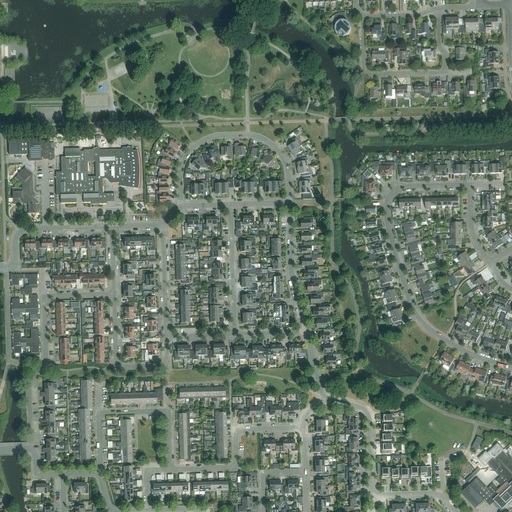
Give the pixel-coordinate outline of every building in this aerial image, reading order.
[(345,20),(345,13),(346,13),(344,13),(343,13),(342,13),(341,13),(339,13),(338,14),(337,14),(335,15),(334,16),(338,22),(337,22),(337,23),(336,23),(336,24),(336,25),(335,25),(335,26),(335,27),(335,28),(335,29),(335,30),(335,31),(336,31),(336,32),(337,33),(337,34),(338,34),(341,31),(342,31),(344,34),(343,36),(344,36),(345,36),(346,35),(347,35),(348,34),(349,34),(349,33),(350,32),(350,31),(351,30),(351,29),(351,28),(351,27),(351,26),(350,25),(350,24),(349,23),(348,22),(348,21),(347,21),(346,21),(345,20)] [(446,23),(443,23),(443,34),(447,34),(447,30),(453,30),(452,18),(446,18),(446,23)] [(463,33),(463,25),(459,25),(459,18),(452,18),(453,30),(459,29),(459,33),(463,33)] [(502,24),(501,24),(498,24),(498,18),(492,19),(492,30),(499,30),(499,32),(502,32),(502,24)] [(466,25),(463,25),(463,33),(466,33),(466,31),(472,31),(472,19),(466,19),(466,25)] [(479,19),(472,19),(472,31),(479,31),(479,33),(482,33),(482,25),(479,25),(479,19)] [(485,25),(482,25),(482,33),(486,33),(486,31),(492,30),(492,19),(485,19),(485,25)] [(396,24),(389,25),(390,39),(394,39),(400,39),(400,32),(397,32),(396,24)] [(406,27),(403,27),(403,33),(406,32),(406,34),(410,34),(411,37),(411,40),(416,40),(416,37),(416,31),(413,31),(413,24),(406,24),(406,27)] [(428,30),(428,24),(420,24),(420,30),(418,30),(418,34),(422,34),(422,33),(426,33),(426,36),(432,36),(431,30),(428,30)] [(384,33),(381,33),(381,25),(374,25),(374,29),(372,29),(373,35),(378,35),(378,37),(381,37),(381,41),(385,41),(384,33)] [(463,53),(465,53),(465,45),(458,45),(458,48),(456,48),(457,60),(460,60),(460,59),(463,59),(463,53)] [(431,51),(431,48),(422,48),(422,56),(423,56),(423,61),(426,61),(436,61),(435,51),(431,51)] [(399,65),(406,64),(408,64),(409,64),(410,63),(410,60),(409,59),(408,59),(406,59),(406,52),(401,52),(401,49),(394,49),(394,57),(398,57),(399,65)] [(486,58),(499,58),(499,52),(493,52),(493,49),(485,49),(485,55),(486,55),(486,58)] [(385,63),(389,62),(388,53),(385,54),(385,51),(372,52),(373,59),(385,59),(385,63)] [(484,67),(494,67),(493,64),(499,64),(499,58),(486,58),(486,62),(484,62),(484,67)] [(499,77),(494,77),(494,74),(485,74),(485,80),(487,80),(487,83),(500,83),(499,77)] [(467,87),(464,87),(464,95),(470,95),(470,92),(475,92),(475,81),(467,81),(467,87)] [(444,83),(441,83),(441,82),(437,82),(437,84),(433,84),(433,92),(437,92),(437,96),(442,96),(442,94),(448,94),(447,87),(444,87),(444,83)] [(452,83),(453,89),(449,89),(449,95),(455,95),(455,92),(460,92),(460,82),(452,83)] [(500,89),(500,83),(487,83),(487,87),(486,87),(486,92),(494,92),(494,89),(500,89)] [(428,87),(425,87),(425,84),(415,84),(415,94),(421,94),(421,96),(423,97),(425,97),(425,98),(430,98),(430,94),(429,94),(428,87)] [(391,99),(395,99),(395,90),(395,92),(392,92),(392,90),(391,90),(391,86),(392,86),(385,86),(385,97),(391,97),(391,99)] [(405,98),(411,98),(411,92),(408,92),(407,86),(403,86),(403,87),(397,87),(397,95),(405,94),(405,98)] [(377,99),(381,99),(381,91),(378,91),(378,87),(370,88),(371,98),(377,98),(377,99)] [(287,146),(290,151),(300,146),(297,141),(298,140),(296,137),(290,141),(291,144),(287,146)] [(42,160),(54,159),(54,149),(51,149),(51,143),(49,143),(49,140),(41,140),(41,139),(29,140),(29,161),(42,161),(42,160)] [(177,150),(180,145),(173,139),(169,144),(167,148),(172,151),(174,148),(177,150)] [(27,140),(9,140),(9,155),(15,155),(16,158),(21,158),(21,155),(27,155),(27,140)] [(232,159),(231,144),(228,144),(228,147),(221,147),(221,156),(229,156),(229,159),(232,159)] [(238,147),(238,144),(234,144),(235,156),(245,155),(245,147),(238,147)] [(259,158),(261,150),(254,148),(255,145),(251,144),(249,156),(259,158)] [(205,152),(206,153),(203,154),(204,160),(205,160),(207,161),(209,160),(215,158),(215,161),(219,160),(214,145),(211,146),(212,150),(205,152)] [(300,146),(290,151),(293,157),(297,154),(299,157),(305,153),(304,150),(303,151),(300,146)] [(137,150),(133,151),(132,147),(122,148),(122,150),(99,151),(99,149),(96,148),(93,149),(92,149),(92,150),(88,150),(84,150),(84,153),(80,153),(80,149),(73,149),(72,149),(65,149),(65,157),(61,157),(61,165),(61,172),(60,172),(57,172),(56,172),(56,180),(56,188),(56,195),(60,195),(61,203),(68,203),(76,202),(76,193),(83,193),(83,202),(91,202),(91,204),(107,204),(107,202),(114,201),(114,193),(103,194),(102,187),(102,179),(106,179),(110,183),(119,183),(119,186),(138,189),(138,188),(138,186),(138,183),(139,179),(139,175),(139,171),(139,167),(138,162),(138,157),(137,153),(137,151),(137,150)] [(173,157),(175,152),(172,151),(167,148),(166,150),(163,150),(162,150),(159,156),(163,157),(169,159),(170,156),(173,157)] [(270,157),(273,154),(271,152),(262,161),(270,168),(276,162),(270,157)] [(200,168),(206,168),(209,166),(196,154),(194,157),(196,159),(191,164),(198,170),(200,168)] [(160,167),(166,168),(167,165),(170,165),(171,160),(169,159),(163,157),(162,160),(161,159),(159,159),(158,160),(157,166),(160,167)] [(296,163),(297,169),(308,166),(307,161),(308,160),(307,157),(300,159),(300,162),(296,163)] [(501,157),(501,159),(500,159),(500,162),(495,162),(496,165),(496,173),(502,173),(501,167),(505,167),(505,159),(505,157),(501,157)] [(436,176),(442,176),(442,166),(442,161),(438,161),(438,163),(433,163),(433,171),(436,171),(436,176)] [(469,168),(472,168),(472,174),(478,174),(478,161),(469,162),(469,168)] [(487,161),(478,161),(478,174),(484,174),(484,168),(487,167),(487,161)] [(492,161),(487,161),(487,167),(490,167),(490,174),(496,173),(496,165),(492,165),(492,161)] [(380,162),(374,163),(374,166),(371,169),(376,173),(378,170),(378,169),(381,169),(381,176),(386,176),(386,162),(386,163),(380,163),(380,162)] [(395,169),(395,163),(386,163),(386,162),(386,176),(392,176),(392,169),(395,169)] [(454,168),(454,175),(460,174),(460,165),(460,163),(454,163),(454,162),(451,162),(451,163),(451,168),(454,168)] [(466,174),(466,168),(469,168),(469,162),(466,162),(466,165),(465,165),(465,164),(464,163),(463,163),(462,163),(461,163),(461,164),(460,165),(460,174),(466,174)] [(397,163),(397,172),(400,172),(400,177),(406,177),(406,167),(406,163),(403,163),(397,163)] [(424,176),(430,176),(430,171),(433,171),(433,163),(430,163),(430,167),(424,167),(424,176)] [(451,163),(445,163),(445,166),(442,166),(442,176),(448,176),(448,170),(451,170),(451,168),(451,163)] [(406,177),(412,177),(412,172),(415,171),(415,164),(409,164),(409,167),(406,167),(406,177)] [(415,164),(415,171),(418,171),(418,177),(424,176),(424,167),(424,164),(415,164)] [(303,177),(311,175),(313,175),(313,171),(311,172),(310,166),(308,166),(297,169),(298,174),(303,174),(303,177)] [(32,174),(25,167),(15,178),(23,186),(22,188),(12,188),(13,203),(22,203),(24,204),(24,214),(39,213),(39,204),(33,198),(32,174)] [(168,174),(169,168),(166,168),(160,167),(159,172),(158,172),(158,177),(159,177),(165,177),(165,174),(168,174)] [(362,176),(362,179),(362,187),(375,187),(375,181),(369,182),(368,178),(372,174),(368,170),(362,176)] [(247,193),(253,193),(253,189),(257,187),(257,179),(255,176),(247,182),(247,183),(247,193)] [(168,177),(165,177),(159,177),(159,183),(159,186),(165,185),(165,183),(168,183),(168,177)] [(271,192),(271,182),(263,182),(262,178),(259,178),(260,187),(265,187),(265,193),(271,192)] [(280,182),(271,182),(271,192),(278,192),(278,187),(283,186),(283,178),(280,178),(280,182)] [(299,182),(299,188),(310,187),(310,181),(311,181),(311,178),(303,178),(304,181),(299,182)] [(197,195),(197,184),(191,185),(191,179),(185,180),(186,191),(191,191),(191,195),(197,195)] [(215,194),(222,194),(221,184),(217,184),(217,180),(215,180),(215,179),(211,179),(212,187),(215,187),(215,194)] [(227,184),(221,184),(222,194),(228,194),(228,188),(233,188),(233,179),(228,179),(227,180),(227,184)] [(247,183),(244,183),(244,179),(235,179),(235,188),(241,188),(241,193),(247,193),(247,183)] [(201,184),(197,184),(197,195),(204,194),(203,188),(207,187),(207,181),(201,181),(201,184)] [(168,191),(168,185),(165,185),(159,186),(159,191),(156,191),(156,195),(159,195),(159,194),(165,194),(165,191),(168,191)] [(304,200),(312,199),(311,193),(310,193),(310,187),(299,188),(299,194),(304,193),(304,200)] [(362,187),(363,196),(371,196),(371,194),(372,193),(375,193),(375,187),(362,187)] [(482,201),(492,201),(495,200),(495,195),(496,195),(496,196),(500,196),(500,192),(490,192),(490,195),(482,196),(482,201)] [(160,203),(166,203),(165,200),(168,200),(168,194),(165,194),(159,194),(159,195),(160,203)] [(376,213),(376,206),(370,206),(370,203),(364,204),(360,204),(360,209),(366,209),(367,213),(370,213),(370,214),(372,214),(372,213),(376,213)] [(490,211),(490,214),(497,214),(497,211),(493,211),(492,206),(482,206),(483,211),(490,211)] [(483,217),(483,222),(493,222),(496,222),(496,217),(497,217),(497,214),(490,214),(490,217),(483,217)] [(277,222),(274,222),(274,215),(268,216),(269,225),(272,225),(272,228),(274,228),(277,228),(277,222)] [(243,221),(243,222),(236,222),(236,230),(237,230),(239,229),(245,229),(245,226),(248,226),(248,216),(243,216),(243,217),(241,217),(241,221),(243,221)] [(254,216),(248,216),(248,226),(251,226),(252,229),(257,229),(257,223),(254,223),(254,216)] [(260,229),(263,229),(266,229),(266,225),(269,225),(268,216),(263,216),(263,223),(260,223),(260,229)] [(198,225),(198,220),(199,220),(199,217),(193,217),(193,218),(193,227),(196,227),(196,231),(202,231),(201,225),(198,225)] [(203,231),(206,230),(209,230),(209,227),(212,227),(211,217),(206,218),(206,224),(203,225),(203,231)] [(217,217),(211,217),(212,227),(215,227),(215,230),(217,230),(220,230),(220,224),(217,224),(217,217)] [(313,223),(313,217),(303,218),(303,221),(300,221),(301,227),(310,227),(310,223),(313,223)] [(373,226),(377,226),(376,219),(370,220),(370,217),(360,218),(361,223),(367,223),(367,227),(371,227),(373,227),(373,226)] [(193,227),(193,218),(187,218),(187,225),(184,225),(185,231),(188,231),(188,230),(193,230),(193,227)] [(451,223),(451,229),(462,228),(461,228),(461,223),(456,223),(456,220),(448,220),(448,223),(451,223)] [(403,227),(405,233),(414,231),(413,228),(414,228),(415,228),(416,227),(416,225),(416,224),(415,223),(414,222),(413,222),(407,222),(400,224),(401,227),(403,227)] [(485,228),(485,232),(492,230),(492,227),(493,227),(493,222),(483,222),(483,228),(485,228)] [(311,235),(314,235),(314,230),(308,230),(308,233),(301,233),(301,240),(311,240),(311,235)] [(486,237),(489,241),(497,235),(494,231),(492,230),(485,232),(488,235),(486,237)] [(366,238),(367,238),(368,242),(371,242),(375,241),(377,241),(377,240),(380,239),(378,233),(373,234),(372,231),(365,233),(366,238)] [(406,244),(413,242),(420,240),(419,237),(416,238),(414,231),(405,233),(407,240),(405,241),(406,244)] [(492,245),(500,239),(503,238),(501,235),(500,233),(497,235),(489,241),(492,245)] [(273,239),(272,236),(267,236),(267,245),(280,245),(280,239),(273,239)] [(151,237),(146,238),(146,246),(149,246),(149,251),(155,251),(155,243),(151,243),(151,237)] [(85,238),(79,239),(80,248),(85,247),(85,249),(88,249),(88,247),(88,240),(85,240),(85,238)] [(91,240),(88,240),(88,247),(91,247),(96,247),(96,238),(91,238),(91,240)] [(101,238),(96,238),(96,247),(101,247),(101,249),(105,248),(104,239),(101,239),(101,238)] [(124,238),(124,243),(121,244),(122,250),(127,249),(127,247),(130,247),(130,238),(124,238)] [(211,241),(211,247),(221,246),(221,241),(214,241),(214,238),(208,238),(208,241),(211,241)] [(240,242),(241,247),(251,246),(251,243),(254,243),(254,241),(254,238),(247,238),(248,241),(240,242)] [(52,239),(46,240),(47,249),(52,248),(55,248),(55,241),(52,241),(52,239)] [(58,241),(55,241),(55,248),(58,248),(63,248),(63,239),(58,239),(58,241)] [(68,239),(63,239),(63,248),(68,248),(68,250),(72,249),(72,248),(71,240),(68,240),(68,239)] [(74,240),(71,240),(72,248),(74,247),(74,248),(80,248),(79,239),(74,239),(74,240)] [(503,244),(500,239),(492,245),(495,249),(503,244)] [(35,240),(30,240),(30,249),(35,249),(35,251),(39,250),(39,249),(38,241),(35,241),(35,240)] [(41,241),(38,241),(39,249),(42,248),(42,249),(47,249),(46,240),(41,240),(41,241)] [(451,240),(451,245),(449,245),(449,249),(452,249),(457,249),(456,245),(461,245),(461,240),(451,240)] [(188,247),(185,247),(185,244),(188,244),(187,241),(179,241),(179,245),(175,245),(175,250),(188,249),(188,247)] [(409,247),(411,254),(420,252),(418,245),(421,244),(420,241),(406,245),(407,248),(409,247)] [(311,252),(311,247),(317,246),(316,242),(312,242),(303,243),(303,246),(301,246),(301,253),(311,252)] [(380,252),(384,251),(382,245),(376,246),(376,243),(368,246),(369,251),(374,250),(375,254),(378,253),(378,254),(381,253),(380,252)] [(251,246),(241,247),(241,252),(248,252),(248,255),(255,255),(255,249),(251,249),(251,246)] [(453,256),(455,259),(454,260),(456,263),(459,261),(460,263),(468,257),(465,252),(462,255),(460,251),(453,256)] [(208,258),(208,261),(214,261),(214,258),(221,258),(221,252),(212,252),(212,258),(208,258)] [(412,265),(424,261),(422,256),(421,256),(420,252),(411,254),(413,261),(411,262),(412,265)] [(317,261),(317,259),(321,258),(321,255),(309,255),(309,259),(301,259),(302,266),(311,266),(311,261),(317,261)] [(241,259),(241,265),(251,264),(251,261),(255,261),(254,259),(254,256),(248,256),(248,259),(241,259)] [(384,264),(387,263),(386,257),(380,259),(379,256),(370,258),(371,264),(377,262),(378,266),(382,265),(382,266),(384,265),(384,264)] [(463,267),(472,262),(472,261),(470,258),(469,258),(468,257),(460,263),(463,267)] [(137,264),(137,261),(128,261),(128,265),(123,265),(123,270),(132,270),(136,270),(136,264),(137,264)] [(212,264),(212,269),(221,269),(221,263),(214,264),(214,261),(208,261),(208,264),(212,264)] [(472,272),(470,269),(475,266),(472,262),(463,267),(466,272),(465,273),(467,276),(472,272)] [(251,264),(241,265),(241,270),(248,270),(248,273),(255,273),(255,269),(255,267),(251,267),(251,264)] [(261,273),(268,273),(274,273),(274,270),(281,269),(281,264),(272,264),(272,267),(268,268),(268,270),(261,270),(261,273)] [(415,268),(417,275),(426,273),(424,266),(420,267),(419,264),(412,266),(413,269),(415,268)] [(304,278),(314,278),(317,278),(316,274),(318,273),(318,271),(318,267),(311,267),(311,271),(304,271),(304,278)] [(379,273),(381,279),(391,276),(389,270),(385,272),(384,269),(377,271),(378,274),(379,273)] [(132,273),(132,270),(123,270),(123,276),(128,276),(128,279),(135,279),(134,273),(132,273)] [(57,271),(57,273),(52,273),(52,276),(52,281),(54,281),(54,284),(60,284),(60,275),(60,271),(57,271)] [(76,275),(71,275),(71,284),(76,284),(76,280),(79,280),(79,272),(76,272),(76,275)] [(82,272),(79,272),(79,280),(83,280),(83,284),(88,283),(88,274),(83,275),(82,272)] [(143,272),(143,278),(143,281),(146,281),(155,280),(154,275),(149,275),(149,272),(143,272)] [(426,273),(417,275),(419,282),(417,283),(418,286),(425,284),(424,281),(428,280),(426,273)] [(24,285),(24,289),(32,289),(32,285),(37,285),(37,279),(38,279),(37,274),(24,275),(24,279),(29,279),(29,285),(24,285)] [(241,277),(242,283),(252,282),(252,279),(255,279),(255,274),(248,274),(249,277),(241,277)] [(273,279),(273,282),(282,282),(282,277),(275,277),(275,274),(269,274),(269,279),(273,279)] [(19,280),(24,279),(24,275),(11,275),(11,280),(11,286),(19,286),(19,280)] [(186,278),(185,275),(176,275),(176,281),(182,280),(182,284),(189,283),(189,278),(186,278)] [(212,275),(212,278),(209,278),(209,284),(215,283),(215,280),(222,280),(222,275),(212,275)] [(391,276),(381,279),(382,285),(381,285),(382,288),(389,286),(388,283),(393,282),(391,276)] [(476,284),(478,287),(486,282),(482,277),(478,280),(476,277),(471,281),(474,286),(476,284)] [(155,286),(155,280),(146,281),(146,284),(142,284),(143,290),(150,290),(150,286),(155,286)] [(318,285),(321,285),(321,282),(321,280),(313,280),(313,283),(307,284),(307,291),(318,291),(318,285)] [(123,286),(124,292),(132,291),(132,288),(135,288),(135,282),(129,283),(129,286),(123,286)] [(252,282),(242,283),(242,288),(249,288),(249,291),(258,291),(258,285),(252,285),(252,282)] [(479,289),(481,292),(489,286),(486,282),(478,287),(475,289),(476,291),(479,289)] [(433,287),(432,286),(433,286),(432,283),(418,287),(419,289),(421,289),(423,296),(432,293),(434,293),(434,291),(435,291),(434,287),(433,287)] [(209,288),(209,294),(218,293),(218,290),(222,290),(222,285),(216,285),(216,288),(209,288)] [(489,286),(481,292),(483,295),(481,296),(484,301),(489,297),(488,295),(492,291),(489,286)] [(176,294),(176,296),(189,296),(189,290),(191,290),(191,287),(179,287),(179,290),(180,290),(180,294),(176,294)] [(385,292),(386,298),(397,295),(395,289),(390,291),(389,288),(382,290),(383,293),(385,292)] [(132,291),(124,292),(124,297),(129,297),(129,301),(135,300),(135,294),(132,294),(132,291)] [(242,295),(242,301),(252,300),(252,297),(256,297),(255,292),(249,292),(249,295),(242,295)] [(320,298),(323,298),(323,294),(323,293),(323,292),(316,292),(316,296),(310,296),(310,304),(320,303),(320,298)] [(274,293),(272,293),(272,297),(270,297),(270,302),(275,302),(275,299),(283,299),(283,293),(274,293)] [(432,293),(423,296),(425,303),(423,303),(424,306),(437,302),(437,299),(434,300),(432,293)] [(146,300),(146,303),(155,303),(155,297),(149,297),(149,294),(143,294),(143,300),(146,300)] [(25,305),(25,309),(38,308),(38,304),(38,298),(32,298),(32,295),(29,295),(30,304),(25,305)] [(394,302),(398,301),(397,295),(386,298),(388,304),(387,304),(388,308),(395,306),(394,302)] [(499,307),(503,298),(497,295),(494,302),(491,301),(489,307),(494,309),(496,305),(499,307)] [(503,298),(499,307),(502,308),(501,310),(507,312),(509,307),(506,305),(508,300),(503,298)] [(12,309),(25,309),(25,305),(20,305),(20,299),(12,299),(12,305),(11,305),(12,309)] [(252,300),(242,301),(242,306),(249,306),(250,309),(256,309),(256,303),(253,303),(252,300)] [(275,303),(275,308),(275,312),(279,312),(288,312),(288,306),(281,306),(281,303),(275,303)] [(327,308),(329,308),(329,304),(322,305),(322,308),(313,309),(313,316),(323,315),(323,311),(327,311),(327,308)] [(389,312),(387,312),(389,317),(391,316),(392,317),(402,314),(400,308),(396,310),(395,307),(388,309),(389,312)] [(38,308),(25,309),(25,313),(30,313),(30,321),(30,323),(33,323),(33,319),(38,319),(38,313),(39,313),(38,308)] [(25,313),(25,309),(12,309),(12,314),(12,320),(20,320),(20,313),(25,313)] [(243,313),(243,319),(253,318),(256,318),(256,315),(256,313),(256,310),(250,310),(250,313),(243,313)] [(393,323),(391,323),(392,326),(392,327),(401,324),(400,321),(404,320),(402,314),(392,317),(393,323)] [(219,316),(210,317),(210,322),(217,322),(217,325),(223,325),(223,319),(219,319),(219,316)] [(459,326),(458,326),(456,331),(461,334),(466,325),(467,322),(464,320),(465,319),(460,316),(456,324),(459,326)] [(190,323),(190,317),(176,318),(176,320),(181,320),(181,323),(180,323),(180,326),(186,326),(186,323),(190,323)] [(275,317),(275,321),(275,326),(281,326),(281,323),(288,323),(288,317),(275,317)] [(331,322),(330,320),(330,317),(321,317),(321,320),(316,320),(316,328),(327,327),(327,322),(331,322)] [(147,326),(156,326),(156,321),(149,321),(149,318),(143,318),(144,321),(144,323),(147,323),(147,326)] [(253,318),(243,319),(243,324),(250,324),(250,327),(257,326),(256,321),(253,321),(253,318)] [(461,334),(466,336),(472,326),(472,325),(470,324),(467,322),(466,325),(461,334)] [(125,327),(125,333),(134,333),(134,330),(137,329),(137,327),(139,327),(139,324),(131,324),(132,327),(125,327)] [(470,341),(475,332),(472,331),(474,327),(472,326),(466,336),(465,338),(471,340),(470,341)] [(26,338),(26,343),(40,342),(39,338),(39,332),(33,332),(33,329),(31,329),(31,338),(26,338)] [(329,335),(333,335),(332,329),(326,330),(327,333),(320,333),(320,340),(330,340),(329,335)] [(478,334),(475,332),(470,341),(471,341),(471,340),(476,343),(482,331),(480,330),(478,334)] [(13,343),(26,343),(26,338),(21,339),(21,333),(13,333),(13,339),(13,343)] [(488,348),(491,339),(488,338),(489,334),(487,333),(483,346),(488,348)] [(492,335),(491,339),(488,348),(489,348),(494,349),(494,348),(498,337),(492,335)] [(494,348),(500,350),(499,350),(500,350),(503,341),(499,340),(500,336),(498,336),(498,337),(494,348)] [(503,341),(500,350),(505,352),(509,339),(507,339),(506,342),(503,341)] [(31,347),(31,353),(27,353),(27,357),(34,356),(34,353),(39,353),(39,347),(40,347),(40,342),(26,343),(26,347),(31,347)] [(333,347),(336,347),(335,342),(330,342),(330,345),(323,345),(323,353),(333,352),(333,347)] [(26,347),(26,343),(13,343),(13,348),(14,354),(21,353),(21,347),(26,347)] [(213,350),(210,350),(210,358),(216,358),(216,357),(219,357),(219,355),(219,344),(213,345),(213,350)] [(225,344),(219,344),(219,355),(222,355),(222,359),(228,359),(228,350),(225,350),(225,344)] [(280,357),(285,356),(285,350),(286,350),(286,348),(282,348),(282,344),(276,345),(276,354),(280,354),(280,357)] [(285,356),(286,356),(286,360),(290,360),(291,356),(291,354),(294,354),(295,354),(294,344),(288,344),(289,350),(286,350),(285,350),(285,356)] [(304,358),(304,357),(307,357),(305,351),(304,351),(304,350),(300,350),(300,344),(294,344),(295,354),(298,354),(298,358),(304,358)] [(180,358),(183,358),(183,345),(177,346),(177,351),(174,351),(174,360),(180,360),(180,358)] [(189,345),(183,345),(183,358),(187,358),(187,359),(192,359),(192,351),(189,351),(189,345)] [(195,351),(192,351),(192,359),(192,360),(198,360),(198,358),(201,358),(201,345),(195,345),(195,351)] [(207,345),(201,345),(201,358),(205,357),(205,358),(210,358),(210,350),(207,350),(207,345)] [(249,359),(258,359),(258,355),(257,345),(252,345),(252,349),(248,349),(249,359)] [(266,358),(266,351),(266,349),(263,349),(263,345),(257,345),(258,355),(261,355),(261,359),(266,358)] [(276,354),(276,345),(270,345),(270,348),(267,348),(267,351),(267,357),(273,357),(273,354),(276,354)] [(240,359),(239,346),(234,346),(234,353),(231,353),(231,360),(240,359)] [(248,349),(245,349),(245,346),(239,346),(240,359),(249,359),(248,349)] [(157,355),(157,350),(148,350),(148,353),(145,353),(145,360),(150,360),(151,360),(150,356),(157,355)] [(439,361),(444,364),(450,355),(445,352),(443,355),(440,354),(436,361),(439,362),(439,361)] [(95,354),(95,360),(95,363),(108,363),(108,360),(104,360),(104,354),(95,354)] [(336,360),(340,360),(340,358),(340,357),(340,354),(333,354),(333,358),(326,358),(326,365),(336,365),(336,360)] [(61,364),(68,364),(67,361),(69,361),(69,355),(61,355),(61,361),(61,364)] [(451,371),(452,370),(456,363),(453,361),(455,358),(450,355),(444,364),(443,367),(448,370),(448,369),(451,371)] [(456,363),(452,370),(455,372),(456,371),(461,373),(465,363),(460,361),(458,365),(455,364),(456,363)] [(471,366),(465,363),(461,373),(466,376),(466,377),(469,378),(472,371),(469,370),(471,366)] [(475,372),(472,371),(469,378),(472,379),(473,378),(478,380),(482,370),(476,368),(475,372)] [(482,370),(478,380),(484,382),(484,383),(487,384),(489,376),(486,375),(488,372),(482,370)] [(492,388),(493,386),(493,384),(499,386),(501,375),(495,374),(494,378),(491,377),(489,387),(492,388)] [(501,375),(499,386),(503,387),(505,390),(507,391),(507,389),(509,382),(506,381),(507,377),(501,375)] [(80,379),(81,387),(91,387),(91,380),(85,381),(85,379),(80,379)] [(53,380),(47,381),(47,384),(45,384),(45,389),(54,389),(57,389),(57,384),(56,383),(54,384),(54,383),(53,383),(53,380)] [(225,387),(219,388),(220,398),(227,398),(227,393),(225,393),(225,387)] [(111,404),(117,404),(117,394),(109,394),(109,398),(111,398),(111,404)] [(261,416),(261,409),(265,408),(264,402),(264,396),(261,397),(261,402),(258,402),(258,407),(255,407),(255,416),(261,416)] [(54,400),(45,400),(45,406),(48,406),(48,409),(54,408),(55,408),(55,405),(54,405),(54,400)] [(265,402),(266,408),(270,408),(270,416),(276,415),(275,406),(272,407),(272,402),(265,402)] [(293,416),(293,412),(299,411),(299,403),(287,404),(287,408),(287,417),(293,416)] [(244,418),(243,409),(243,405),(232,405),(233,413),(234,413),(234,415),(238,415),(238,418),(244,418)] [(45,412),(46,417),(55,417),(55,411),(54,411),(54,408),(48,409),(48,411),(45,412)] [(179,414),(179,420),(189,419),(189,414),(192,414),(192,412),(185,412),(185,414),(179,414)] [(315,421),(315,427),(325,426),(325,420),(328,420),(328,415),(322,415),(322,417),(322,420),(315,421)] [(382,421),(382,425),(392,424),(392,425),(395,425),(395,419),(392,419),(392,415),(383,415),(383,421),(382,421)] [(348,421),(348,425),(357,425),(357,419),(351,419),(351,416),(343,416),(344,422),(348,421)] [(120,418),(120,427),(131,426),(131,420),(124,420),(124,418),(120,418)] [(392,424),(382,425),(383,425),(383,431),(382,431),(382,434),(392,434),(392,425),(392,424)] [(357,425),(348,425),(348,428),(345,428),(345,434),(352,434),(352,431),(358,431),(357,425)] [(325,432),(325,426),(315,427),(315,433),(323,432),(323,435),(329,435),(329,432),(325,432)] [(49,434),(49,436),(55,436),(59,436),(59,433),(59,428),(46,428),(46,434),(49,434)] [(392,434),(382,434),(382,440),(381,440),(381,444),(391,444),(394,444),(394,439),(391,439),(391,434),(392,434)] [(348,440),(348,444),(358,444),(358,438),(352,438),(352,435),(345,435),(346,440),(348,440)] [(46,439),(47,445),(56,445),(55,439),(55,436),(49,436),(49,439),(46,439)] [(478,436),(472,447),(478,450),(483,439),(478,436)] [(314,441),(314,447),(324,446),(323,443),(327,442),(327,440),(327,437),(321,437),(321,440),(314,441)] [(285,449),(289,449),(288,439),(282,439),(283,445),(279,445),(280,452),(285,451),(285,449)] [(294,439),(288,439),(289,449),(292,449),(292,451),(298,451),(298,445),(294,445),(294,439)] [(266,449),(269,449),(269,440),(263,440),(263,446),(260,446),(261,452),(266,452),(266,449)] [(275,440),(269,440),(269,449),(273,449),(273,452),(279,452),(278,445),(275,445),(275,440)] [(358,444),(348,444),(348,447),(346,448),(346,453),(352,453),(352,450),(358,450),(358,444)] [(391,444),(381,444),(382,444),(383,450),(381,450),(381,454),(391,454),(391,444)] [(324,452),(324,446),(314,447),(314,453),(321,452),(321,455),(327,455),(327,452),(324,452)] [(227,452),(216,453),(217,461),(221,460),(221,459),(227,458),(227,452)] [(495,472),(496,471),(501,476),(496,481),(501,486),(498,489),(493,484),(488,488),(484,485),(483,486),(477,480),(476,480),(470,485),(470,484),(461,493),(476,509),(485,500),(490,506),(495,501),(501,508),(502,507),(503,508),(508,504),(508,505),(509,504),(510,505),(511,502),(511,458),(510,456),(509,456),(508,456),(507,456),(503,452),(502,453),(501,452),(494,458),(492,457),(486,463),(495,472)] [(349,458),(349,464),(358,463),(358,457),(353,458),(353,454),(345,455),(345,458),(349,458)] [(90,461),(90,455),(80,455),(80,463),(84,463),(84,461),(90,461)] [(56,456),(47,456),(47,462),(50,461),(50,464),(56,464),(56,461),(56,456)] [(314,461),(314,467),(324,466),(324,460),(327,460),(327,457),(321,457),(321,460),(314,461)] [(358,463),(349,464),(349,467),(346,467),(346,473),(353,473),(353,469),(359,469),(358,463)] [(398,479),(401,479),(401,469),(401,465),(396,465),(396,469),(392,469),(392,468),(391,468),(392,478),(398,478),(398,479)] [(324,466),(314,467),(315,473),(322,472),(322,475),(329,475),(329,472),(324,472),(324,466)] [(410,469),(411,479),(411,476),(417,476),(417,477),(420,477),(420,467),(410,467),(410,469)] [(420,467),(420,477),(421,477),(421,476),(426,476),(426,477),(431,477),(431,467),(420,467)] [(388,478),(392,478),(391,468),(382,468),(382,477),(388,477),(388,478)] [(407,479),(411,479),(410,469),(401,469),(401,479),(401,478),(407,478),(407,479)] [(349,479),(349,483),(359,482),(359,476),(353,477),(353,473),(346,474),(346,479),(349,479)] [(238,483),(239,483),(251,482),(251,477),(244,477),(244,474),(238,474),(238,483)] [(315,481),(315,487),(325,486),(325,483),(328,483),(328,477),(322,477),(322,480),(315,481)] [(281,480),(275,481),(275,490),(281,490),(281,494),(284,494),(284,487),(281,487),(281,480)] [(293,494),(293,490),(293,480),(287,480),(287,487),(284,487),(284,494),(293,494)] [(251,488),(251,482),(239,483),(238,483),(238,492),(245,491),(244,488),(251,488)] [(359,482),(349,483),(349,486),(346,486),(346,492),(354,492),(354,488),(359,488),(359,482)] [(79,483),(74,483),(74,486),(71,486),(71,492),(74,492),(80,492),(79,483)] [(85,483),(79,483),(80,492),(85,492),(85,494),(88,494),(88,486),(85,486),(85,483)] [(33,487),(33,488),(33,493),(36,493),(36,494),(42,494),(41,484),(36,484),(36,487),(33,487)] [(50,493),(50,487),(47,487),(47,484),(41,484),(42,494),(47,493),(50,493)] [(322,495),(328,495),(329,495),(329,489),(325,490),(325,486),(315,487),(315,493),(322,492),(322,495)] [(350,498),(350,502),(359,501),(359,495),(354,496),(354,492),(346,493),(347,499),(350,498)] [(242,498),(242,503),(252,503),(252,497),(245,497),(245,494),(238,494),(238,498),(242,498)] [(323,500),(315,501),(316,507),(325,506),(325,503),(330,503),(330,497),(323,497),(323,500)] [(359,501),(350,502),(350,507),(347,507),(347,511),(354,511),(354,507),(360,507),(359,501)] [(75,506),(76,511),(85,511),(85,506),(84,506),(84,503),(78,503),(78,506),(75,506)] [(242,503),(242,506),(239,506),(238,511),(243,511),(245,511),(245,509),(252,509),(252,503),(242,503)]
